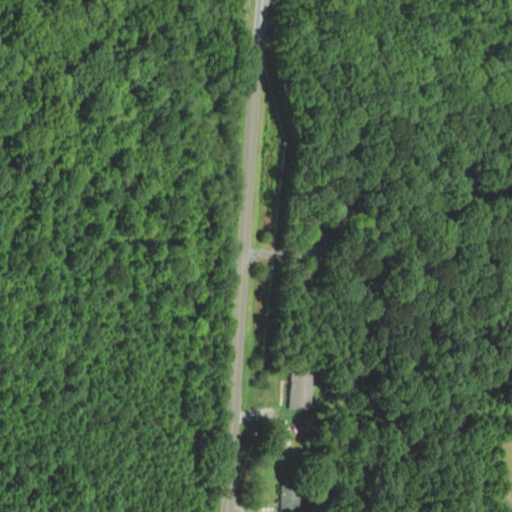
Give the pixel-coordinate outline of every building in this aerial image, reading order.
[(362,161),(371,153),(377,159),(368,168),(362,161)] [(314,237),(331,198),(342,203),(325,242),(314,237)] [(290,369),(312,370),(311,410),(289,409),(290,369)] [(270,447),(289,436),(294,443),(275,455),(270,447)] [(280,485),(299,486),(299,511),(280,511),(280,485)]
